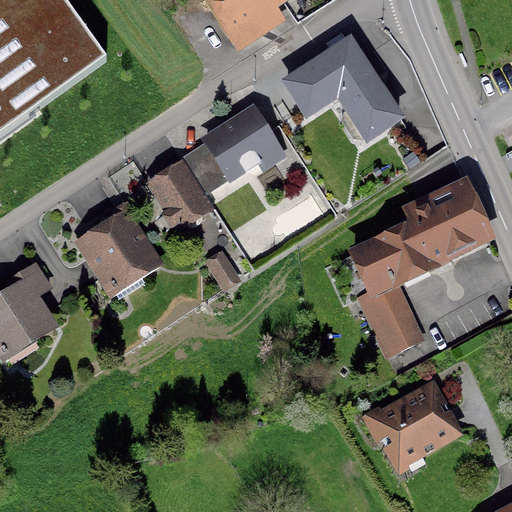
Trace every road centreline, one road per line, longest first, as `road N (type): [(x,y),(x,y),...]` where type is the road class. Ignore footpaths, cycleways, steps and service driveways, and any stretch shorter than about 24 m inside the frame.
road 1 (residential): [(373,0),(0,231)]
road 2 (tertiary): [(410,0),(511,240)]
